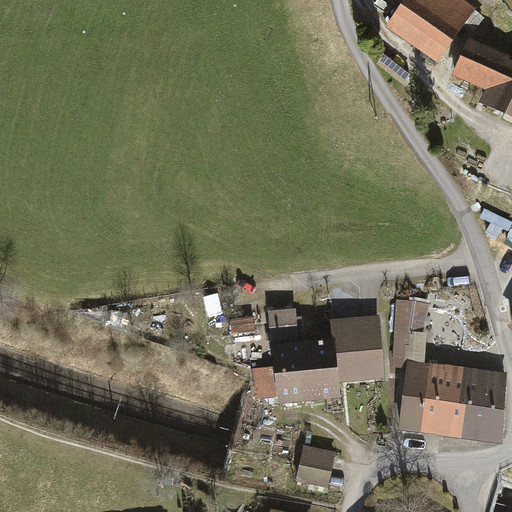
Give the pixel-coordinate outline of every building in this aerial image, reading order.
[(477,8),(465,0),(405,0),(385,31),(438,66),(477,8)] [(478,107),(511,122),(511,61),(468,42),(451,79),(484,94),(478,107)] [(432,305),(400,301),(392,369),(407,371),(408,363),(425,365),(432,305)] [(297,310),(270,312),(272,342),(299,340),(297,310)] [(483,311),(464,315),(468,334),(487,331),(483,311)] [(334,343),(309,345),(314,404),(319,404),(342,402),(341,384),(387,380),(382,318),(332,322),(334,343)] [(236,336),(257,334),(255,320),(234,322),(236,336)] [(307,405),(314,404),(309,345),(274,348),(276,368),(279,398),(280,407),(307,405)] [(407,379),(400,433),(423,436),(431,366),(425,365),(408,363),(407,371),(407,379)] [(449,368),(431,366),(423,436),(464,441),(468,408),(461,407),(465,370),(449,368)] [(279,398),(276,368),(261,370),(263,399),(279,398)] [(485,372),(465,370),(461,407),(468,408),(464,441),(500,445),(508,374),(485,372)] [(305,447),(298,483),(329,490),(337,454),(305,447)]
